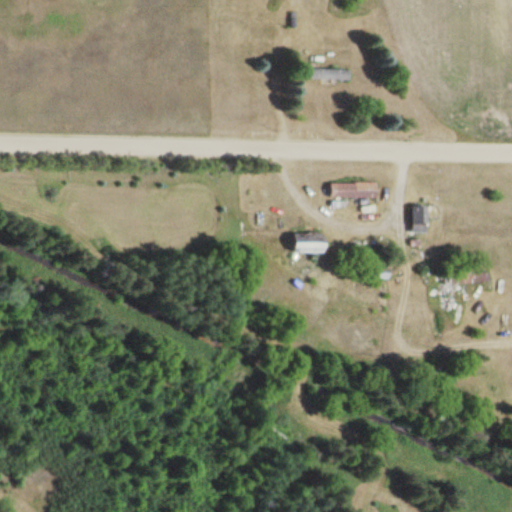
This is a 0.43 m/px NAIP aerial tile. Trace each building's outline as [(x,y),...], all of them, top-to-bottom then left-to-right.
[(345,68),(295,68),(295,78),(345,78),(345,68)] [(322,198),(373,198),(373,182),(322,182),(322,198)] [(421,206),(406,206),(406,232),(421,232),(421,206)] [(318,253),(318,233),(282,232),(282,253),(318,253)] [(485,283),(485,269),(440,268),(440,282),(485,283)]
